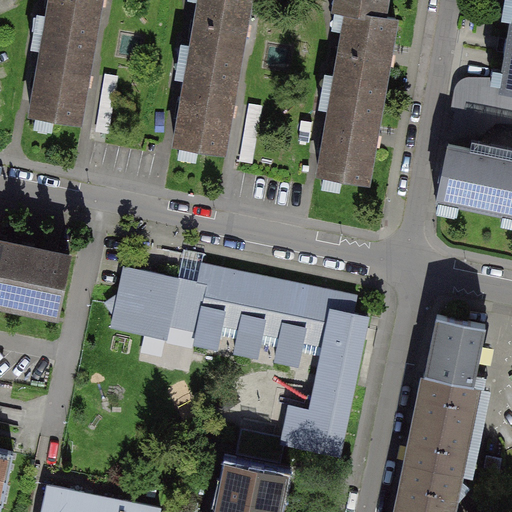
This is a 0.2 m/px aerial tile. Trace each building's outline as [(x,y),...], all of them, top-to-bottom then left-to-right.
[(53,0),(48,31),(94,39),(99,7),(102,8),(102,0),(53,0)] [(203,0),(193,61),(239,69),(244,37),(246,37),(249,23),(247,23),(250,0),(203,0)] [(339,0),(338,9),(351,11),(384,17),(387,0),(339,0)] [(384,17),(351,11),(337,91),(382,99),(388,68),(390,68),(392,53),(391,53),(397,19),(384,17)] [(48,31),(35,114),(80,122),(86,89),(88,89),(90,74),(88,73),(94,39),(48,31)] [(502,89),(511,90),(511,33),(511,40),(509,39),(507,52),(508,52),(503,83),(502,89)] [(239,69),(193,61),(179,144),(225,152),(230,118),(232,118),(235,104),(233,104),(239,69)] [(511,90),(502,89),(503,83),(492,84),(491,79),(459,80),(455,110),(459,111),(453,138),(473,142),(498,121),(511,121),(511,90)] [(382,99),(337,91),(322,174),(369,182),(374,148),(376,148),(378,134),(377,134),(382,99)] [(511,157),(452,145),(441,198),(511,213),(511,157)] [(0,301),(59,314),(71,256),(36,249),(35,251),(22,248),(22,246),(0,241),(0,301)] [(180,277),(127,266),(121,294),(107,303),(116,317),(114,328),(167,339),(171,322),(201,328),(197,345),(218,349),(222,332),(241,336),(237,353),(259,357),(263,341),(281,345),(278,362),(299,366),(303,349),(322,353),(321,356),(323,357),(320,370),(327,372),(319,410),(291,404),(283,443),(286,444),(341,455),(370,317),(354,313),(358,296),(324,289),(324,290),(205,266),(205,265),(202,264),(201,271),(182,267),(180,277)] [(439,314),(425,373),(474,383),(476,383),(487,324),(439,314)] [(425,373),(407,461),(457,471),(457,466),(467,456),(460,450),(464,435),(474,424),(467,419),(470,404),(480,393),(473,388),(474,383),(425,373)] [(286,444),(283,443),(242,435),(238,454),(282,463),(286,444)] [(0,511),(2,503),(5,504),(15,453),(0,449),(0,511)] [(407,461),(397,511),(454,511),(449,508),(453,491),(462,481),(456,476),(457,471),(407,461)] [(277,511),(285,474),(230,463),(220,511),(277,511)] [(161,511),(162,508),(49,485),(42,511),(161,511)]
